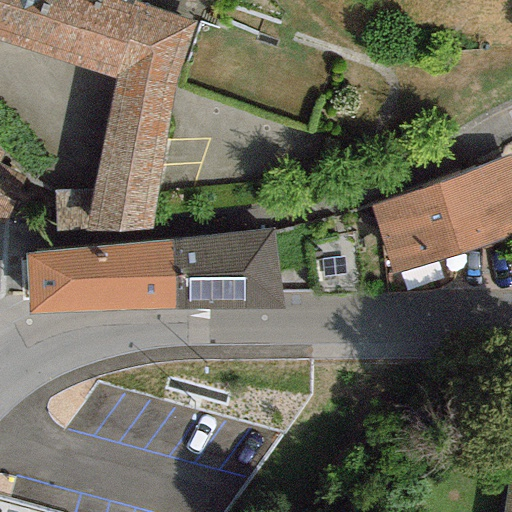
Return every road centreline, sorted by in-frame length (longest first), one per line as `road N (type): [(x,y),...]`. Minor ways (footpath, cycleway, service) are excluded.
road 1 (tertiary): [(511,325),(134,334),(66,348),(15,370)]
road 2 (residential): [(304,214),(511,130)]
